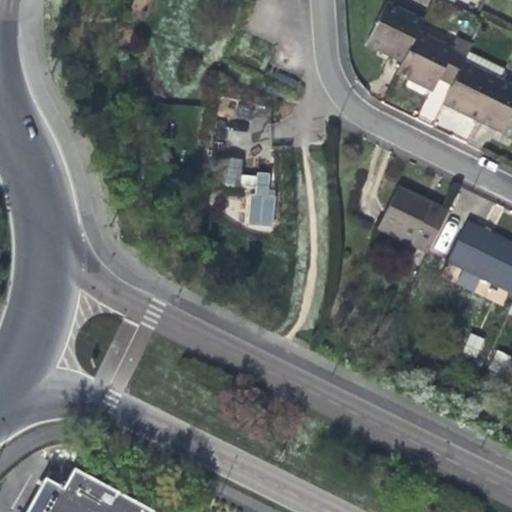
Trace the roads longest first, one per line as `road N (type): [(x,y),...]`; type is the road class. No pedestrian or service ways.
road 1 (secondary): [(511,491),(109,287),(46,212)]
road 2 (secondary): [(0,403),(111,403),(326,511)]
road 3 (residential): [(511,189),(368,117),(340,93),(327,59),(325,0)]
road 4 (primary): [(0,392),(28,346),(47,281),(46,212)]
